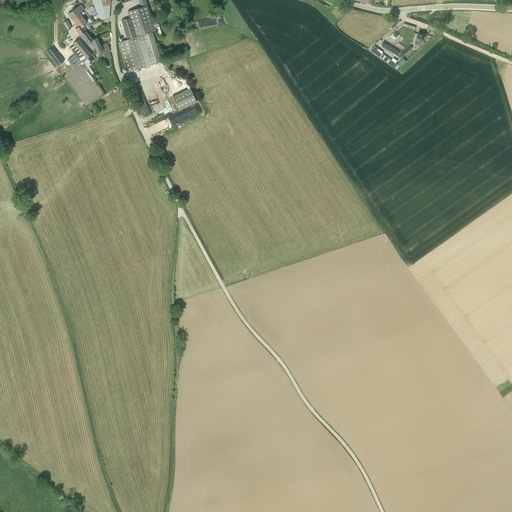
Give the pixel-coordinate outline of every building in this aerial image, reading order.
[(91,0),(100,20),(104,19),(109,18),(110,4),(109,0),(91,0)] [(68,14),(73,20),(78,28),(76,30),(80,36),(86,31),(83,28),(88,25),(85,21),(79,14),(84,9),(81,5),(68,14)] [(156,31),(155,27),(151,18),(147,5),(141,7),(128,11),(130,18),(136,37),(152,32),(156,31)] [(89,24),(95,22),(91,17),(85,21),(88,25),(89,24)] [(127,40),(136,37),(130,18),(121,21),(127,40)] [(92,40),(86,31),(80,36),(82,38),(88,45),(91,42),(92,42),(93,42),(92,40)] [(152,32),(136,37),(127,40),(118,42),(127,73),(132,71),(147,67),(162,62),(152,32)] [(424,34),(424,35),(419,33),(415,44),(418,45),(417,46),(419,47),(420,45),(421,42),(423,43),(426,34),(424,34)] [(111,56),(110,55),(108,52),(110,51),(106,43),(100,46),(96,37),(92,40),(93,42),(92,42),(95,48),(97,53),(101,61),(111,56)] [(70,48),(75,54),(68,60),(74,68),(81,62),(83,61),(91,55),(78,39),(73,43),(74,44),(70,48)] [(412,48),(409,44),(401,52),(400,53),(384,42),(382,46),(398,56),(401,60),(402,59),(403,56),(412,48)] [(404,58),(397,64),(377,50),(378,48),(374,45),(370,50),(390,64),(397,69),(406,61),(404,58)] [(46,52),(57,66),(64,61),(52,47),(46,52)] [(91,55),(83,61),(87,67),(91,65),(89,63),(94,59),(91,55)] [(197,102),(190,88),(172,96),(178,111),(197,102)] [(185,119),(202,113),(199,105),(185,111),(187,114),(184,115),(185,119)]
